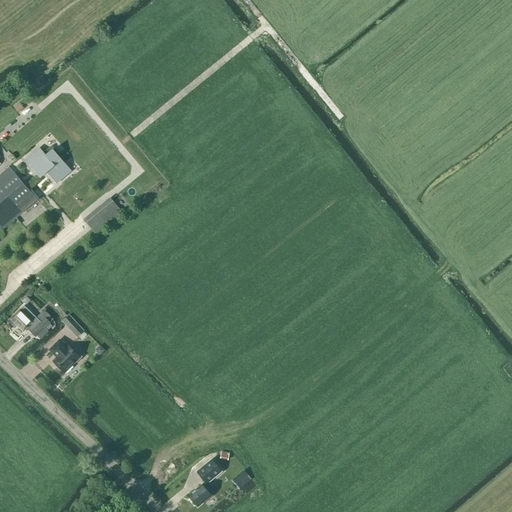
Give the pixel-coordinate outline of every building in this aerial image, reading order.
[(38,148),(35,151),(32,153),(35,158),(28,164),(40,178),(47,172),(54,166),(44,155),(38,148)] [(52,149),(48,152),(44,155),(54,166),(47,172),(56,183),(70,171),(52,149)] [(0,226),(2,229),(36,200),(9,167),(0,174),(0,164),(1,164),(0,163),(0,226)] [(121,212),(111,200),(84,221),(94,233),(121,212)] [(30,331),(36,336),(44,328),(47,331),(52,326),(49,323),(53,319),(47,312),(43,311),(37,317),(25,304),(10,319),(23,332),(27,327),(30,331)] [(85,331),(70,315),(63,322),(78,337),(85,331)] [(55,357),(51,361),(55,364),(54,365),(60,371),(61,370),(64,373),(76,362),(82,356),(75,350),(68,344),(66,345),(59,338),(48,350),(55,357)] [(195,491),(188,496),(193,501),(192,503),(194,505),(196,505),(197,506),(211,495),(210,494),(215,490),(210,484),(223,473),(213,460),(197,473),(204,482),(202,484),(194,490),(195,491)]
